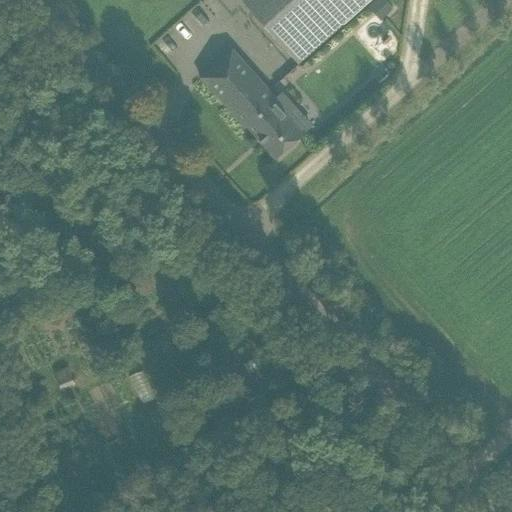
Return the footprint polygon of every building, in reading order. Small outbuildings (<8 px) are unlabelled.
[(249,0),(302,59),(369,0),(249,0)] [(383,0),(378,0),(369,9),(379,20),(391,8),(383,0)] [(219,60),(200,77),(245,128),(247,126),(276,159),(303,135),(302,134),(286,116),(295,109),(281,93),(276,98),(254,73),(232,49),(219,60)] [(67,366),(53,371),(58,382),(71,377),(67,366)] [(143,369),(129,374),(139,401),(153,397),(143,369)]
